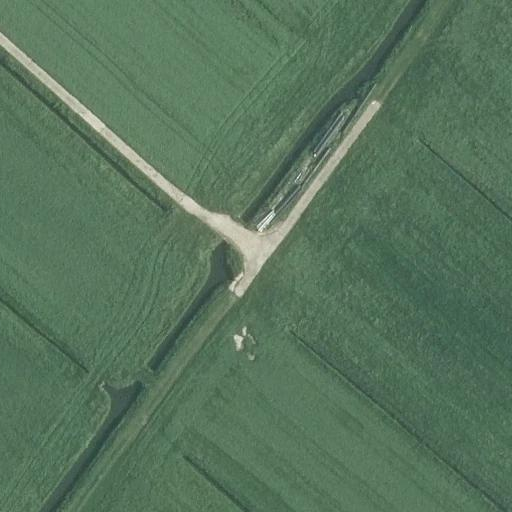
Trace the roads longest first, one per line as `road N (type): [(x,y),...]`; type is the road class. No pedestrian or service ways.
road 1 (track): [(236,290),(447,0)]
road 2 (track): [(265,252),(180,195),(0,37)]
